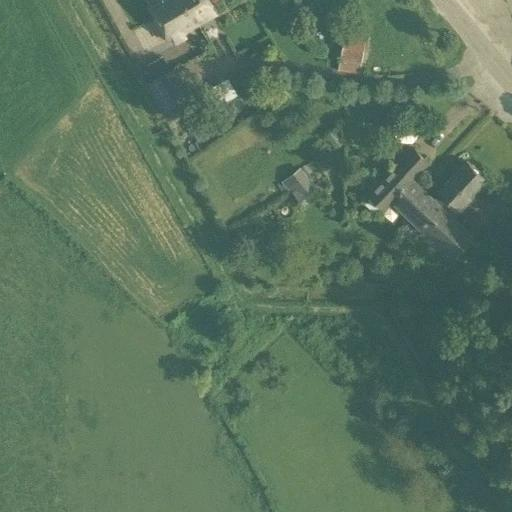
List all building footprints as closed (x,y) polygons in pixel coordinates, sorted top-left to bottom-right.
[(146,0),(168,38),(171,36),(174,42),(184,36),(181,31),(196,22),(183,0),(146,0)] [(183,0),(196,22),(216,11),(209,0),(183,0)] [(344,37),(340,62),(360,66),(365,41),(344,37)] [(161,55),(146,63),(149,69),(143,72),(148,80),(169,68),(161,55)] [(196,104),(174,66),(145,82),(167,121),(196,104)] [(189,125),(197,140),(209,134),(200,118),(189,125)] [(411,177),(427,159),(412,145),(367,191),(383,206),(390,198),(407,214),(405,216),(450,259),(472,236),(450,214),(432,197),(411,177)] [(467,194),(484,177),(466,160),(439,188),(440,189),(432,197),(450,214),(457,205),(460,208),(471,197),(467,194)] [(308,176),(296,185),(303,196),(317,187),(308,176)]
